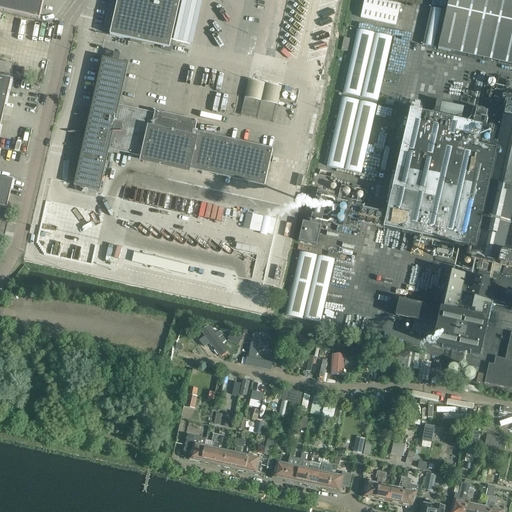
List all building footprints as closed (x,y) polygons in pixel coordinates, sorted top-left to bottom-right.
[(0,0),(0,10),(39,19),(43,0),(0,0)] [(117,0),(110,35),(130,39),(129,42),(130,42),(141,44),(141,45),(142,42),(161,46),(160,48),(170,52),(173,45),(170,44),(180,0),(117,0)] [(182,0),(173,40),(193,45),(202,0),(182,0)] [(276,0),(267,45),(276,47),(286,0),(276,0)] [(400,5),(379,0),(364,0),(360,18),(395,26),(400,5)] [(511,0),(448,0),(438,49),(511,65),(511,0)] [(343,94),(377,101),(392,38),(357,30),(343,94)] [(341,51),(347,52),(350,40),(344,38),(341,51)] [(92,127),(93,127),(93,132),(70,132),(70,133),(76,133),(76,160),(79,161),(74,186),(99,191),(109,150),(144,158),(144,159),(264,187),(273,149),(195,132),(197,121),(166,114),(155,112),(154,113),(119,105),(128,64),(119,62),(120,54),(114,53),(112,60),(102,58),(90,112),(93,113),(93,123),(92,123),(91,123),(91,124),(91,125),(91,126),(92,127)] [(436,61),(448,64),(449,58),(437,56),(436,61)] [(0,72),(10,75),(13,64),(0,61),(0,72)] [(481,98),(511,105),(511,98),(511,81),(486,75),(481,98)] [(0,125),(0,126),(11,80),(0,77),(0,125)] [(245,98),(277,105),(281,87),(249,80),(245,98)] [(30,89),(38,91),(40,85),(32,83),(30,89)] [(361,174),(376,106),(342,98),(327,166),(361,174)] [(472,108),(469,122),(485,125),(488,112),(472,108)] [(410,110),(383,229),(474,249),(471,258),(500,265),(499,265),(504,266),(502,275),(511,277),(511,272),(511,118),(503,117),(496,150),(478,146),(482,127),(410,110)] [(7,208),(13,180),(1,177),(0,181),(0,206),(4,207),(7,208)] [(310,224),(303,222),(298,242),(316,246),(321,225),(327,198),(328,194),(317,192),(310,224)] [(327,198),(321,225),(334,228),(335,225),(356,230),(357,225),(373,228),(381,230),(385,214),(377,212),(340,204),(341,201),(327,198)] [(55,241),(91,249),(94,239),(90,238),(94,219),(65,212),(59,236),(56,235),(55,241)] [(334,260),(300,253),(286,316),(320,324),(334,260)] [(67,269),(82,272),(83,266),(68,263),(67,269)] [(412,332),(434,337),(432,345),(480,356),(487,323),(494,324),(497,311),(490,310),(496,282),(451,273),(443,309),(398,299),(395,316),(414,320),(412,332)] [(209,326),(201,332),(221,357),(228,352),(209,326)] [(232,329),(229,340),(241,344),(244,333),(232,329)] [(511,332),(505,359),(495,357),(494,365),(489,363),(484,383),(511,389),(511,332)] [(261,336),(252,334),(247,358),(256,360),(261,336)] [(272,351),(277,352),(280,342),(274,340),(272,351)] [(369,361),(344,360),(344,368),(368,369),(369,361)] [(446,376),(475,382),(478,369),(449,362),(446,376)] [(243,379),(243,382),(236,382),(235,394),(250,395),(250,379),(243,379)] [(253,395),(262,396),(263,383),(254,382),(253,395)] [(285,389),(283,402),(311,405),(312,392),(285,389)] [(197,397),(188,395),(185,408),(194,409),(197,397)] [(324,398),(319,397),(315,413),(320,414),(324,398)] [(336,402),(329,400),(327,412),(333,414),(336,402)] [(338,404),(334,423),(341,424),(345,406),(338,404)] [(214,424),(220,425),(223,415),(216,413),(214,424)] [(511,416),(497,413),(495,420),(511,424),(511,416)] [(222,426),(228,427),(230,416),(224,415),(222,426)] [(237,429),(243,431),(246,419),(240,417),(237,429)] [(257,421),(254,433),(260,434),(263,423),(257,421)] [(432,447),(436,425),(426,423),(422,445),(432,447)] [(480,433),(473,432),(468,454),(475,455),(480,433)] [(484,448),(491,450),(494,436),(487,434),(487,437),(481,435),(479,444),(485,446),(484,448)] [(218,437),(213,436),(212,444),(205,443),(201,461),(212,464),(218,437)] [(494,436),(491,450),(496,451),(497,450),(502,452),(505,439),(494,436)] [(206,441),(187,437),(184,451),(192,453),(190,460),(199,462),(199,461),(201,461),(205,443),(206,441)] [(223,438),(218,437),(212,464),(223,466),(226,451),(218,449),(219,444),(221,444),(223,438)] [(364,439),(356,438),(353,452),(361,454),(364,439)] [(372,444),(366,442),(363,455),(369,456),(372,444)] [(391,454),(396,455),(399,443),(393,442),(391,454)] [(399,443),(396,455),(403,457),(406,445),(399,443)] [(223,466),(234,469),(238,448),(236,448),(235,453),(226,451),(223,466)] [(243,471),(245,471),(248,456),(240,454),(241,449),(238,448),(234,469),(238,470),(238,471),(243,472),(243,471)] [(295,482),(306,485),(311,462),(305,461),(306,455),(301,454),(300,460),(303,460),(302,462),(300,462),(295,482)] [(248,456),(245,471),(247,472),(247,473),(256,475),(257,468),(260,468),(261,463),(258,463),(259,458),(248,456)] [(282,479),(284,480),(288,465),(268,460),(267,467),(273,468),(272,471),(275,471),(273,479),(282,481),(282,479)] [(284,480),(295,482),(300,462),(297,461),(296,466),(288,465),(284,480)] [(311,462),(306,485),(308,485),(308,486),(312,487),(313,486),(317,487),(322,467),(319,466),(320,464),(311,462)] [(317,487),(328,489),(331,474),(323,472),(324,467),(322,467),(317,487)] [(363,497),(376,500),(382,473),(377,472),(376,478),(378,479),(377,484),(367,481),(363,497)] [(331,474),(328,489),(330,490),(330,491),(339,493),(340,486),(348,488),(351,475),(343,473),(342,477),(331,474)] [(376,500),(388,502),(392,487),(382,485),(383,480),(385,480),(386,474),(382,473),(376,500)] [(423,489),(433,491),(435,476),(426,474),(423,489)] [(388,502),(400,505),(406,478),(402,477),(400,484),(402,484),(401,489),(392,487),(388,502)] [(498,484),(509,486),(510,480),(500,477),(498,484)] [(406,478),(400,505),(413,508),(416,492),(406,490),(407,485),(409,485),(410,479),(406,478)] [(451,511),(464,511),(469,492),(470,485),(464,484),(462,492),(468,493),(467,497),(455,494),(451,511)] [(464,511),(477,511),(479,505),(469,503),(470,498),(472,499),(473,493),(469,492),(464,511)] [(477,511),(490,511),(493,497),(489,496),(487,502),(489,503),(488,507),(479,505),(477,511)] [(493,497),(490,511),(502,511),(503,510),(493,508),(494,504),(496,504),(497,498),(493,497)] [(425,500),(424,505),(422,511),(443,511),(444,509),(434,506),(434,507),(429,506),(430,503),(429,501),(425,500)]
